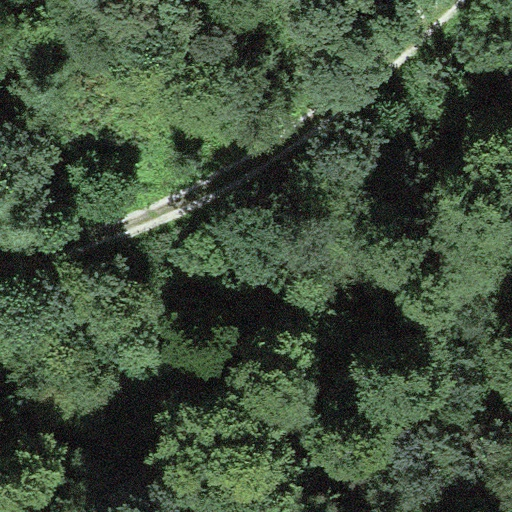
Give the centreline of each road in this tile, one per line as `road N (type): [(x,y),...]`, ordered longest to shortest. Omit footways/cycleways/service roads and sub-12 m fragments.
road 1 (track): [(0,264),(65,262),(212,197),(459,0)]
road 2 (unknown): [(171,511),(65,262)]
